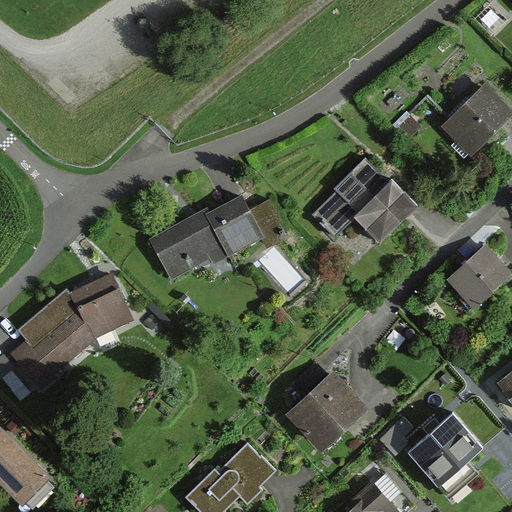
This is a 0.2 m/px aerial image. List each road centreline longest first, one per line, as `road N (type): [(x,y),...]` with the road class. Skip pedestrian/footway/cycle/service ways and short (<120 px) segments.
road 1 (residential): [(0,297),(130,175),(275,127),(324,100),(450,0)]
road 2 (residential): [(511,185),(362,325)]
road 3 (track): [(0,124),(88,209)]
